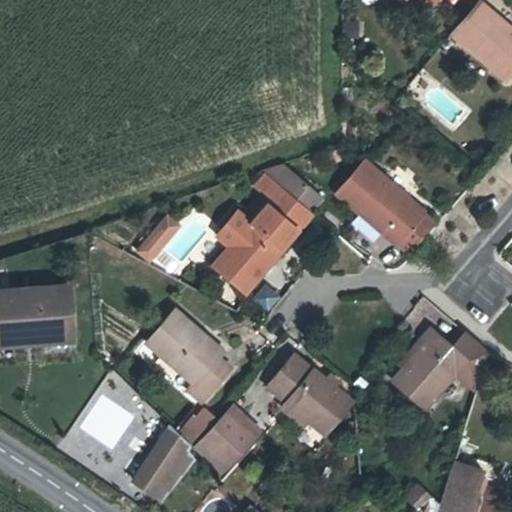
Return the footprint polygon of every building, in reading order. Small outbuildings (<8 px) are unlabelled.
[(431,0),(404,0),(414,8),(420,1),(426,6),(431,0)] [(511,69),(511,29),(478,2),(450,34),(504,79),(511,69)] [(362,161),(335,194),(393,245),(395,244),(404,252),(430,222),(420,213),(421,212),(362,161)] [(279,186),(288,174),(280,167),(270,178),(273,181),(279,186)] [(309,213),(308,211),(299,204),(279,186),(273,181),(270,178),(264,173),(253,186),(268,199),(248,224),(247,223),(235,213),(215,237),(226,246),(211,265),(244,293),(281,249),(280,248),(309,213)] [(290,173),(288,174),(279,186),(299,204),(308,211),(318,198),(290,173)] [(146,235),(157,244),(174,225),(162,215),(146,235)] [(157,244),(146,235),(135,248),(146,258),(157,244)] [(252,298),(266,307),(275,294),(261,284),(252,298)] [(0,291),(0,301),(8,301),(7,296),(38,293),(38,298),(47,297),(46,292),(66,290),(66,285),(0,291)] [(0,301),(0,336),(12,335),(12,330),(40,328),(40,333),(50,332),(51,341),(71,339),(66,290),(46,292),(47,297),(38,298),(38,293),(7,296),(8,301),(0,301)] [(172,310),(144,342),(193,384),(187,392),(199,402),(227,368),(216,358),(221,352),(172,310)] [(395,364),(401,369),(433,332),(427,326),(395,364)] [(12,335),(0,336),(0,346),(51,341),(50,332),(40,333),(40,328),(12,330),(12,335)] [(450,346),(433,332),(401,369),(391,381),(423,408),(451,376),(472,392),(484,351),(463,333),(450,346)] [(75,341),(48,343),(48,353),(75,351),(75,341)] [(350,403),(332,388),(325,382),(293,355),(266,388),(288,406),(308,423),(324,436),(350,403)] [(330,376),(325,382),(332,388),(337,381),(330,376)] [(233,404),(199,442),(225,467),(260,428),(233,404)] [(303,428),(308,423),(288,406),(284,412),(303,428)] [(160,502),(192,460),(187,450),(187,443),(168,425),(131,480),(160,502)] [(225,467),(199,442),(198,444),(223,469),(225,467)] [(469,511),(482,471),(452,462),(435,511),(469,511)] [(411,511),(414,511),(426,500),(415,489),(402,502),(411,511)]
